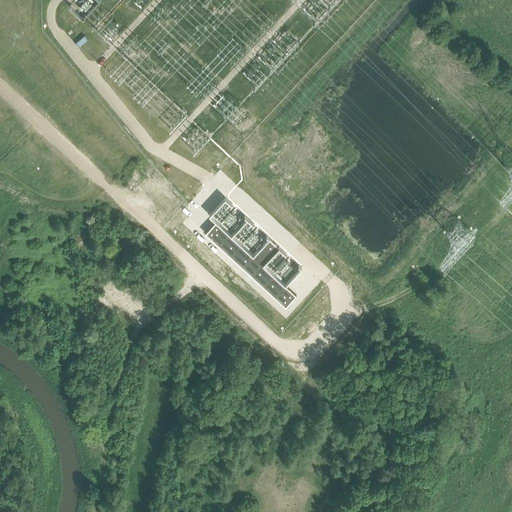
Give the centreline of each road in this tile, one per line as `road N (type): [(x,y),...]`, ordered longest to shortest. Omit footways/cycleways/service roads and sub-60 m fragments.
road 1 (unclassified): [(330,278),(341,299),(333,337),(294,353),(275,344),(0,86)]
road 2 (track): [(200,269),(129,343),(110,403),(94,511)]
